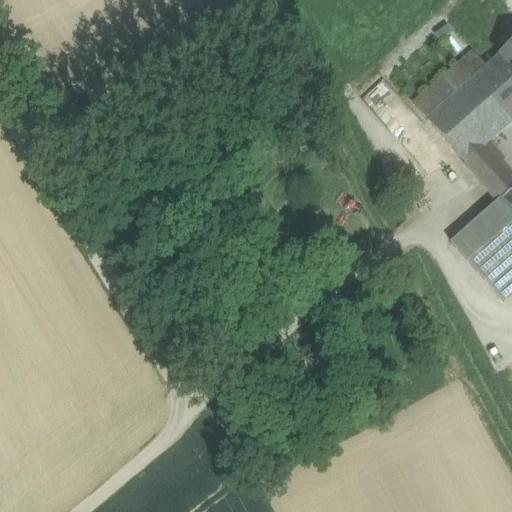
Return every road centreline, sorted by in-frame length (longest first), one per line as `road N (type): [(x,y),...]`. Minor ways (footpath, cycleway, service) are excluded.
road 1 (track): [(0,59),(222,402),(89,511)]
road 2 (track): [(222,402),(455,213)]
road 3 (track): [(427,235),(461,285),(493,315),(511,319)]
